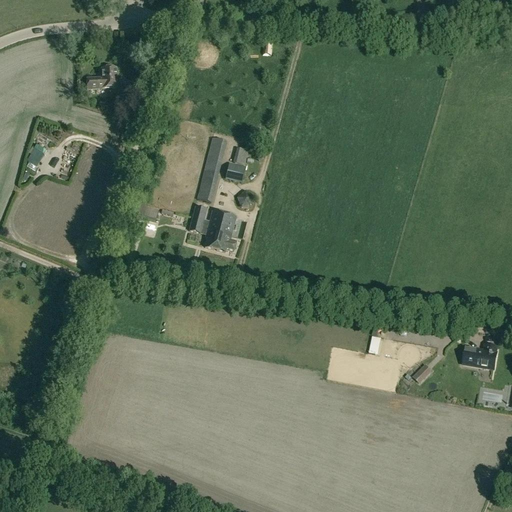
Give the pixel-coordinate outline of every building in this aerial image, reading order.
[(102,81),(86,82),(87,91),(102,91),(116,90),(132,94),(134,87),(116,82),(115,71),(101,72),(102,81)] [(197,201),(211,204),(226,143),(212,140),(197,201)] [(38,145),(35,156),(43,159),(46,148),(38,145)] [(237,150),(234,160),(246,163),(248,153),(237,150)] [(241,184),(245,168),(229,165),(225,180),(241,184)] [(155,224),(158,211),(147,208),(143,221),(155,224)] [(208,229),(207,233),(230,239),(230,235),(232,236),(236,219),(212,213),(210,223),(204,221),(206,211),(195,208),(192,219),(202,222),(200,228),(202,228),(202,227),(208,229)] [(189,232),(200,235),(202,228),(200,228),(202,222),(192,219),(189,232)] [(205,240),(207,240),(205,249),(225,254),(226,250),(234,253),(236,246),(237,242),(230,241),(232,236),(230,235),(230,239),(207,233),(205,240)] [(484,353),(466,350),(463,366),(494,371),(497,355),(496,355),(498,349),(485,347),(484,353)] [(425,366),(412,379),(419,386),(432,373),(425,366)]
